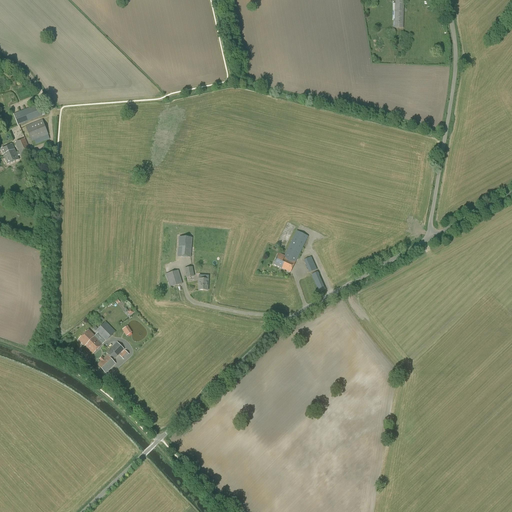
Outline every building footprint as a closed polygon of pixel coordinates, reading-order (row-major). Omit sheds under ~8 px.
[(403,29),(403,0),(395,0),(394,28),(403,29)] [(45,115),(41,104),(38,105),(37,105),(13,114),(18,126),(45,115)] [(36,144),(50,139),(42,120),(25,126),(31,142),(34,141),(36,144)] [(18,149),(27,145),(25,139),(15,143),(18,149)] [(5,158),(16,153),(12,144),(1,149),(5,158)] [(27,145),(18,149),(20,156),(30,151),(27,145)] [(16,153),(5,158),(7,165),(19,160),(16,153)] [(290,272),(308,237),(296,231),(284,256),(278,253),(273,264),(281,268),(290,272)] [(191,258),(192,238),(179,237),(177,257),(191,258)] [(309,273),(317,270),(311,257),(303,260),(309,273)] [(186,278),(194,276),(192,267),(184,268),(186,278)] [(169,288),(182,284),(178,270),(165,274),(169,288)] [(317,288),(324,285),(318,272),(312,274),(317,288)] [(207,291),(208,279),(199,279),(198,286),(199,286),(199,290),(207,291)] [(100,337),(110,327),(105,322),(98,329),(96,327),(94,328),(93,329),(95,331),(95,332),(100,337)] [(128,326),(122,330),(127,336),(133,332),(128,326)] [(110,327),(100,337),(105,341),(115,331),(110,327)] [(94,336),(94,337),(94,336),(88,330),(79,340),(85,346),(85,345),(90,340),(94,336)] [(94,337),(94,336),(90,340),(85,345),(93,353),(102,345),(94,337)] [(113,360),(124,350),(117,342),(106,353),(113,360)] [(123,360),(129,355),(125,351),(120,356),(123,360)] [(115,364),(107,356),(104,359),(102,357),(99,360),(101,361),(97,364),(106,373),(115,364)]
